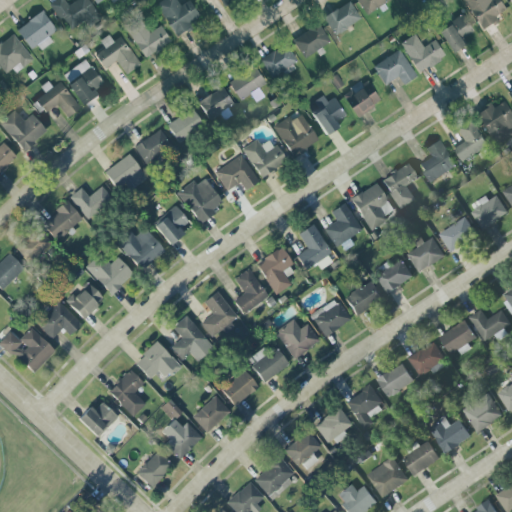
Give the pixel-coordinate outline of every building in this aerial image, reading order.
[(101,18),(88,0),(75,0),(68,5),(64,0),(54,0),(50,3),(68,30),(85,19),(90,25),(101,18)] [(161,0),(155,4),(177,37),(193,27),(190,23),(200,17),(189,0),(187,0),(180,5),(176,0),(161,0)] [(323,17),(335,35),(361,19),(349,0),(323,17)] [(389,0),(357,0),(365,14),(389,0)] [(463,0),(481,29),(507,12),(499,0),(463,0)] [(51,39),(48,36),(56,30),(42,11),(16,30),(33,52),(51,39)] [(439,29),(452,53),(465,45),(461,38),(473,31),(464,14),(439,29)] [(171,41),(160,24),(149,32),(141,20),(126,29),(145,58),(171,41)] [(304,58),(330,41),(318,23),(292,40),(304,58)] [(0,68),(7,77),(32,58),(12,33),(0,42),(0,68)] [(435,39),(422,47),(415,34),(401,42),(417,72),(445,57),(435,39)] [(119,36),(113,41),(108,35),(100,41),(105,47),(95,55),(105,68),(116,60),(126,74),(140,64),(119,36)] [(260,58),(271,80),(297,66),(286,44),(260,58)] [(373,65),(384,85),(398,77),(403,85),(416,77),(399,49),(373,65)] [(103,83),(85,58),(62,75),(84,105),(98,95),(95,90),(103,83)] [(266,83),(254,65),(228,82),(240,100),(266,83)] [(354,116),(380,103),(369,79),(343,91),(354,116)] [(225,112),(224,110),(233,103),(222,86),(197,103),(209,122),(225,112)] [(335,96),(326,101),(323,95),(314,100),(318,109),(311,112),(324,136),(339,128),(335,121),(345,116),(335,96)] [(476,114),(497,145),(511,134),(511,131),(511,130),(511,128),(511,113),(503,100),(494,107),(491,104),(476,114)] [(202,126),(191,109),(166,125),(177,142),(202,126)] [(31,115),(24,121),(13,110),(0,122),(0,126),(24,152),(46,131),(31,115)] [(317,144),(303,115),(289,121),(288,119),(274,125),(289,157),(317,144)] [(457,129),(464,142),(453,148),(461,162),(488,147),(472,120),(457,129)] [(133,147),(145,165),(172,148),(160,130),(133,147)] [(259,179),(285,164),(271,139),(259,146),(256,140),(242,149),(259,179)] [(420,163),(429,182),(456,170),(441,139),(425,147),(431,158),(420,163)] [(2,143),(0,145),(0,172),(16,158),(2,143)] [(103,173),(117,190),(125,184),(130,191),(147,178),(128,154),(103,173)] [(226,192),(239,183),(245,192),(258,183),(240,155),(214,173),(226,192)] [(381,181),(401,210),(416,200),(406,187),(417,179),(407,164),(381,181)] [(222,204),(204,179),(196,185),(193,181),(177,193),(199,225),(215,214),(212,210),(222,204)] [(350,199),(370,231),(387,220),(386,217),(394,212),(376,183),(350,199)] [(511,186),(502,194),(511,206),(511,186)] [(81,188),(69,197),(88,222),(113,202),(101,187),(88,197),(81,188)] [(488,202),(487,199),(469,211),(482,231),(508,213),(497,196),(488,202)] [(56,241),(82,220),(68,202),(41,224),(56,241)] [(341,253),(353,246),(348,239),(361,231),(344,204),(330,213),(335,222),(325,228),(341,253)] [(152,226),(170,245),(191,226),(173,206),(152,226)] [(439,235),(450,252),(476,235),(465,218),(439,235)] [(307,249),(295,257),(305,271),(316,264),(320,270),(334,261),(312,226),(298,235),(307,249)] [(16,250),(31,265),(51,243),(36,229),(16,250)] [(134,237),(130,232),(117,243),(139,271),(163,252),(145,229),(134,237)] [(418,249),(407,254),(417,273),(445,258),(433,236),(416,245),(418,249)] [(255,264),(274,296),(290,285),(286,278),(295,272),(280,248),(255,264)] [(0,289),(1,291),(23,270),(9,254),(0,262),(0,289)] [(133,275),(117,258),(110,265),(100,254),(85,268),(110,295),(133,275)] [(388,295),(413,278),(402,261),(376,277),(388,295)] [(243,315),(268,297),(247,269),(233,280),(244,294),(233,302),(243,315)] [(344,297),(355,316),(381,301),(371,282),(344,297)] [(84,320),(103,299),(87,284),(76,297),(72,293),(64,302),(84,320)] [(511,313),(511,290),(501,298),(511,313)] [(211,338),(236,318),(216,293),(204,303),(213,314),(200,324),(211,338)] [(339,300),(310,314),(321,337),(350,323),(339,300)] [(36,324),(51,340),(62,329),(69,336),(81,325),(59,302),(36,324)] [(504,329),(510,325),(502,311),(487,320),(481,310),(469,318),(483,342),(494,336),(497,341),(507,335),(504,329)] [(197,362),(213,347),(185,317),(172,329),(181,338),(170,348),(182,361),(189,354),(197,362)] [(308,324),(298,329),(294,321),(276,331),(290,359),(319,345),(308,324)] [(461,355),(471,350),(468,343),(475,340),(467,323),(440,336),(449,356),(459,351),(461,355)] [(54,351),(30,328),(18,341),(9,332),(0,341),(0,345),(31,375),(54,351)] [(179,367),(156,342),(134,363),(149,380),(157,372),(165,380),(179,367)] [(431,370),(432,371),(446,361),(433,342),(408,359),(420,378),(431,370)] [(269,354),(264,347),(247,360),(265,383),(288,365),(276,349),(269,354)] [(414,384),(404,365),(377,378),(387,398),(414,384)] [(134,393),(143,384),(130,371),(107,392),(132,418),(145,405),(134,393)] [(257,389),(245,371),(220,389),(233,407),(257,389)] [(507,412),(511,409),(511,384),(497,392),(507,412)] [(345,402),(364,430),(374,423),(371,418),(385,409),(369,386),(345,402)] [(503,417),(487,393),(461,409),(476,434),(503,417)] [(191,418),(206,434),(229,413),(214,396),(191,418)] [(88,407),(76,419),(97,439),(117,418),(101,403),(93,411),(88,407)] [(327,447),(346,435),(344,431),(351,426),(340,408),(314,424),(327,447)] [(471,437),(459,420),(450,426),(446,421),(430,432),(446,455),(471,437)] [(166,430),(172,437),(163,445),(177,461),(201,439),(186,423),(179,430),(173,424),(166,430)] [(318,461),(312,454),(320,448),(308,432),(285,449),(302,473),(318,461)] [(414,476),(440,460),(428,442),(402,458),(414,476)] [(135,474),(151,488),(172,466),(156,452),(135,474)] [(294,474),(278,457),(253,480),(268,497),(294,474)] [(381,499),(408,483),(394,458),(367,473),(381,499)] [(253,511),(259,507),(256,504),(263,498),(248,482),(226,503),(234,511),(253,511)] [(357,492),(352,484),(337,495),(344,504),(341,506),(345,511),(367,511),(378,504),(364,486),(357,492)] [(511,486),(496,496),(505,511),(510,511),(511,511),(511,486)] [(495,511),(491,503),(473,511),(495,511)]
